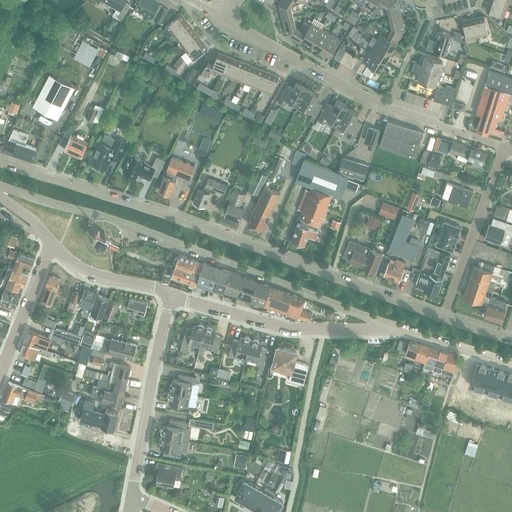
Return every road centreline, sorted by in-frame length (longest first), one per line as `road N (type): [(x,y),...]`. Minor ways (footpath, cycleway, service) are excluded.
road 1 (residential): [(442,318),(0,163)]
road 2 (residential): [(384,324),(0,185)]
road 3 (residential): [(225,22),(387,109),(505,148)]
road 4 (residential): [(384,324),(293,330),(170,297)]
road 5 (residential): [(130,497),(170,297)]
road 6 (residential): [(442,318),(505,148)]
road 7 (residential): [(0,379),(50,243)]
road 8 (residential): [(170,297),(89,274),(50,243)]
road 9 (residential): [(511,364),(384,324)]
